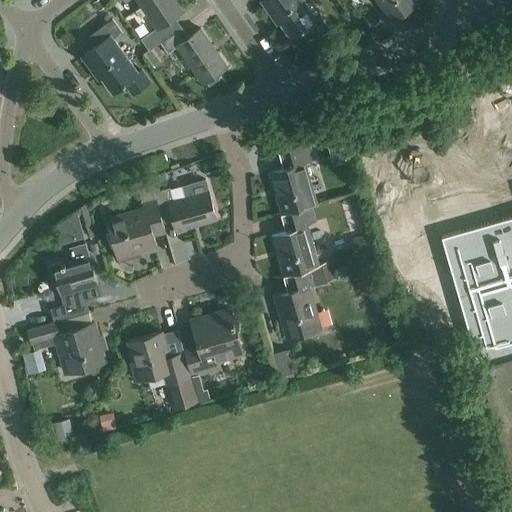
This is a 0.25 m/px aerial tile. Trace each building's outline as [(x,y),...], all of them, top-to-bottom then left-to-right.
[(98,8),(105,4),(102,0),(96,0),(94,2),(98,8)] [(175,0),(139,0),(143,5),(137,10),(141,17),(148,12),(157,25),(141,37),(149,48),(160,40),(161,42),(182,27),(175,16),(183,10),(175,0)] [(269,0),(294,36),(304,30),(309,37),(309,38),(309,39),(334,29),(333,28),(323,14),(320,16),(308,0),(269,0)] [(379,0),(393,19),(418,1),(416,0),(379,0)] [(140,70),(137,72),(112,38),(120,31),(112,20),(89,36),(96,46),(84,55),(111,92),(123,83),(131,94),(148,82),(140,70)] [(182,27),(161,42),(168,51),(178,44),(193,67),(193,68),(203,82),(207,79),(209,83),(220,76),(217,72),(227,65),(218,51),(217,51),(202,29),(201,27),(189,36),(182,27)] [(270,170),(275,186),(277,185),(280,195),(277,195),(282,212),(311,204),(316,202),(305,162),(313,159),(308,142),(279,150),(284,166),(270,170)] [(170,186),(154,191),(153,191),(155,198),(162,222),(173,219),(176,230),(215,219),(204,179),(182,185),(183,187),(183,186),(186,195),(173,199),(170,186)] [(153,191),(154,191),(152,183),(138,187),(144,207),(107,217),(119,260),(137,255),(135,251),(156,245),(152,233),(164,230),(162,222),(155,198),(153,191)] [(311,204),(282,212),(281,212),(285,229),(272,232),(284,274),(313,266),(319,264),(307,222),(315,220),(311,204)] [(511,215),(443,236),(511,476),(511,215)] [(85,298),(100,294),(86,242),(70,247),(74,260),(66,263),(65,260),(51,265),(55,279),(57,279),(68,316),(89,310),(85,298)] [(320,266),(325,282),(338,278),(334,262),(320,266)] [(275,294),(279,310),(281,309),(284,319),(282,319),(287,336),(321,327),(309,285),(315,283),(318,283),(314,269),(313,266),(284,274),(283,275),(287,290),(275,294)] [(49,288),(45,289),(43,293),(44,297),(48,299),(52,298),(54,294),(52,290),(49,288)] [(412,332),(423,329),(416,306),(405,309),(412,332)] [(217,356),(242,349),(231,311),(192,322),(199,345),(185,349),(193,376),(220,368),(217,356)] [(28,328),(32,341),(44,337),(46,343),(56,341),(64,371),(104,360),(94,322),(63,331),(60,319),(28,328)] [(196,400),(190,377),(182,351),(168,355),(161,331),(128,340),(134,361),(131,362),(136,379),(164,371),(174,407),(196,400)] [(42,369),(37,349),(26,352),(32,372),(42,369)] [(88,415),(87,419),(88,423),(92,424),(96,423),(98,419),(96,415),(92,414),(88,415)]
